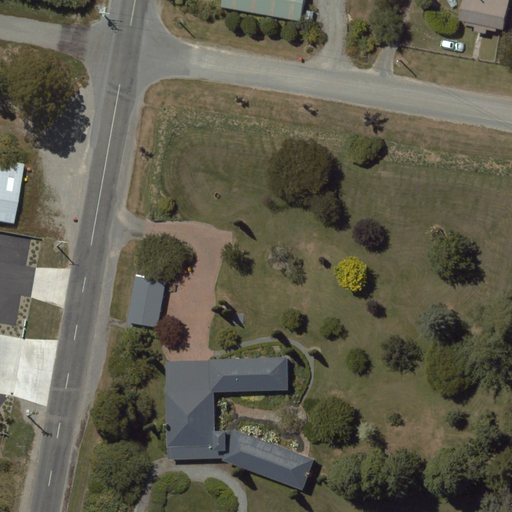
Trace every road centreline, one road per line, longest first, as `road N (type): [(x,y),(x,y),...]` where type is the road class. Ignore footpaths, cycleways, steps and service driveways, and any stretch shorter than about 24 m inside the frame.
road 1 (unclassified): [(45,511),(125,50)]
road 2 (residential): [(125,50),(511,116)]
